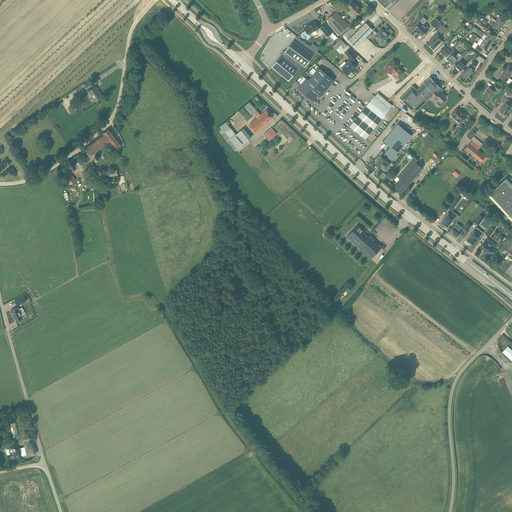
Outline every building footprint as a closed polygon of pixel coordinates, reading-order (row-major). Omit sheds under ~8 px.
[(351,10),(355,15),(362,9),(357,4),(356,5),(353,1),(348,6),(351,9),(351,10)] [(336,11),(328,19),(340,32),(348,25),(336,11)] [(496,21),(503,26),(504,24),(503,24),(506,19),(496,12),(494,15),(498,17),(496,21)] [(431,24),(434,27),(440,21),(437,18),(431,24)] [(503,26),(496,21),(494,23),(491,20),(489,23),(499,30),(501,27),(502,27),(503,26)] [(305,27),(308,34),(319,28),(315,21),(309,24),(310,25),(305,27)] [(420,33),(422,35),(428,29),(427,28),(428,27),(424,23),(423,24),(420,21),(414,27),(417,30),(416,31),(419,33),(420,33)] [(479,24),(487,29),(489,26),(486,24),(481,21),(479,24)] [(348,40),(355,47),(373,29),(366,22),(348,40)] [(435,28),(438,31),(444,26),(440,22),(435,28)] [(320,27),(328,36),(333,32),(325,23),(320,27)] [(374,30),(372,32),(375,35),(374,36),(381,44),(388,36),(381,29),(377,33),(374,30)] [(486,35),(493,40),(497,35),(488,29),(487,31),(486,30),(484,33),(486,35)] [(433,46),(435,47),(442,40),(439,37),(440,35),(437,32),(429,41),(431,43),(430,44),(433,46)] [(446,40),(449,43),(455,37),(452,34),(446,40)] [(483,40),(490,45),(493,40),(486,35),(483,40)] [(294,39),(285,52),(302,64),(305,67),(314,54),(317,51),(311,47),(297,36),(294,40),(294,39)] [(490,45),(483,40),(481,39),(477,44),(478,44),(475,48),(480,52),(483,48),(486,50),(490,45)] [(448,43),(440,52),(445,57),(447,55),(453,49),(453,48),(448,43)] [(345,53),(352,61),(357,56),(350,48),(345,53)] [(449,57),(447,59),(452,64),(458,58),(454,55),(457,53),(453,49),(447,55),(449,57)] [(461,55),(464,57),(470,52),(467,49),(461,55)] [(282,55),(272,67),(289,81),(302,64),(285,52),(282,55)] [(455,66),(460,71),(465,65),(462,62),(463,61),(461,59),(455,66)] [(385,68),(390,73),(392,70),(399,77),(404,72),(398,66),(399,65),(393,60),(385,68)] [(462,74),(466,78),(474,70),(473,68),(474,68),(475,67),(477,64),(473,61),(471,60),(466,65),(468,67),(462,74)] [(344,61),(339,65),(343,69),(342,69),(348,75),(356,67),(351,61),(348,64),(346,62),(344,61)] [(499,77),(506,82),(511,72),(511,66),(508,64),(499,77)] [(298,88),(313,101),(319,94),(321,96),(335,80),(319,67),(309,80),(306,78),(298,88)] [(446,102),(444,99),(447,97),(441,90),(440,91),(438,90),(441,87),(430,76),(417,89),(413,85),(400,97),(415,112),(434,93),(437,95),(434,98),(437,101),(437,103),(440,106),(442,106),(446,102)] [(483,95),(490,99),(496,91),(495,91),(496,89),(499,91),(502,88),(495,83),(493,87),(494,87),(493,89),(489,86),(483,95)] [(88,91),(95,102),(102,97),(95,86),(89,90),(88,90),(88,91)] [(347,129),(362,142),(390,108),(375,96),(347,129)] [(499,103),(499,104),(501,102),(503,104),(499,110),(506,114),(511,106),(508,103),(510,100),(504,96),(499,103)] [(67,108),(71,113),(81,107),(75,98),(70,102),(72,105),(67,108)] [(451,114),(460,123),(462,121),(463,121),(465,119),(465,117),(467,116),(464,112),(463,113),(458,108),(454,111),(451,114)] [(249,125),(256,133),(267,124),(266,123),(273,117),(266,110),(249,125)] [(223,126),(221,128),(229,139),(238,149),(251,137),(243,128),(236,134),(229,125),(227,123),(227,124),(225,122),(222,125),(223,126)] [(381,156),(376,162),(381,166),(385,169),(390,163),(385,159),(388,155),(392,159),(412,135),(398,123),(384,140),(391,146),(382,156),(381,156)] [(84,149),(90,156),(109,142),(115,150),(121,145),(109,128),(103,133),(103,134),(84,149)] [(264,134),(267,139),(268,140),(277,134),(271,128),(265,133),(264,134)] [(467,136),(471,139),(476,132),(473,129),(467,136)] [(465,148),(481,161),(485,156),(478,150),(481,147),(472,140),(465,148)] [(400,179),(395,186),(402,192),(426,164),(419,158),(417,159),(415,157),(398,177),(400,179)] [(76,180),(71,174),(75,171),(70,165),(61,172),(70,184),(76,180)] [(96,173),(97,179),(118,175),(116,169),(96,173)] [(511,176),(508,180),(507,178),(506,177),(488,195),(502,209),(499,212),(511,225),(511,176)] [(456,195),(446,207),(451,210),(460,199),(456,195)] [(454,217),(448,212),(441,221),(442,222),(441,223),(444,225),(445,224),(447,226),(449,224),(450,224),(452,221),(452,220),(454,217)] [(480,214),(475,221),(478,224),(484,217),(480,214)] [(468,222),(463,228),(467,231),(471,225),(468,222)] [(453,228),(449,234),(456,239),(460,234),(457,232),(461,227),(457,223),(453,228)] [(358,226),(348,237),(358,246),(361,243),(365,247),(364,249),(373,257),(381,248),(368,235),(364,240),(360,236),(364,231),(358,226)] [(485,233),(489,237),(495,229),(491,226),(485,233)] [(474,230),(467,239),(468,240),(467,241),(470,243),(470,242),(473,244),(480,235),(477,232),(479,229),(477,227),(474,230)] [(480,247),(489,254),(494,247),(488,242),(490,240),(487,238),(485,240),(480,247)] [(511,240),(503,252),(511,258),(511,240)] [(24,296),(14,301),(17,306),(26,301),(24,296)] [(17,307),(10,310),(15,321),(22,318),(21,316),(25,314),(22,307),(18,309),(17,307)] [(502,352),(511,360),(511,350),(508,346),(502,352)] [(24,443),(27,454),(31,453),(31,454),(37,452),(33,440),(24,443)] [(11,458),(19,456),(18,449),(17,449),(16,444),(9,446),(9,448),(6,448),(7,455),(10,454),(11,458)]
